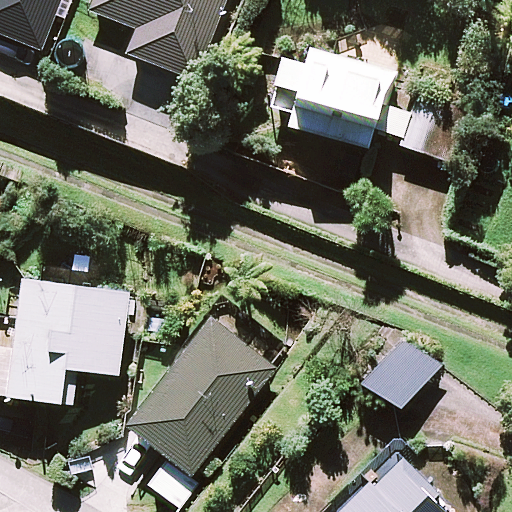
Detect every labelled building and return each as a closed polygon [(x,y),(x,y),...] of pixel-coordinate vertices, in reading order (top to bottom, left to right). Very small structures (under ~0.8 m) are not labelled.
[(63,0),(0,0),(0,38),(42,54),(63,0)] [(227,0),(96,0),(91,15),(139,33),(129,59),(196,84),(227,0)] [(369,155),(375,135),(399,142),(397,147),(446,161),(461,109),(419,97),(413,117),(382,108),(392,77),(312,54),(306,73),(284,67),(271,112),(294,119),(290,132),(369,155)] [(126,244),(82,239),(77,291),(3,283),(0,314),(0,401),(70,409),(74,374),(120,379),(129,295),(120,295),(126,244)] [(147,485),(180,511),(200,486),(192,480),(288,356),(244,322),(232,338),(212,322),(130,427),(169,457),(147,485)] [(436,375),(402,342),(363,383),(397,416),(436,375)] [(446,511),(395,458),(338,511),(446,511)]
